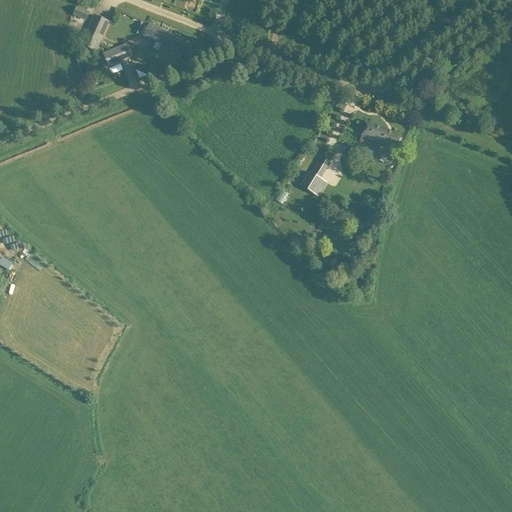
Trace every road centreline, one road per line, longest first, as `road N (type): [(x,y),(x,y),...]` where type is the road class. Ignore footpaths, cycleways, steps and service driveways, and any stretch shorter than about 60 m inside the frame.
road 1 (unclassified): [(504,0),(388,87),(358,89),(272,57)]
road 2 (unclassified): [(0,140),(233,41)]
road 3 (track): [(511,153),(392,106),(378,89)]
